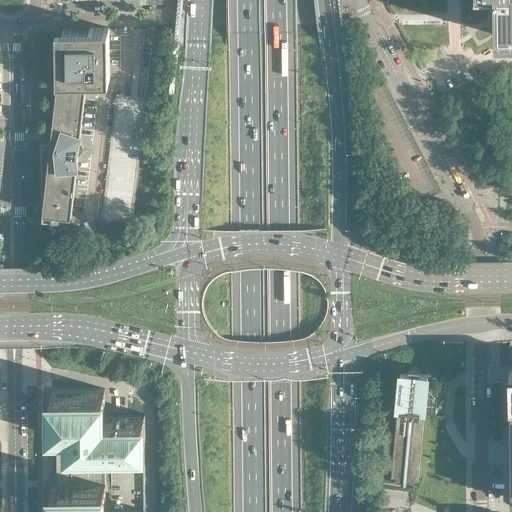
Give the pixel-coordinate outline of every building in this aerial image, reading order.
[(511,0),(494,0),(495,6),(494,6),(494,7),(495,7),(495,27),(494,27),(494,29),(495,29),(495,35),(511,34),(511,0)] [(80,138),(86,120),(82,119),(87,80),(93,80),(110,80),(109,27),(89,28),(57,28),(57,80),(58,80),(58,82),(57,82),(51,139),(41,139),(42,219),(61,219),(61,218),(72,216),(76,178),(79,178),(78,159),(79,151),(83,151),(83,147),(79,146),(80,138)] [(155,36),(155,27),(147,27),(147,35),(145,35),(144,43),(153,43),(153,36),(155,36)] [(418,479),(424,413),(426,413),(426,411),(431,412),(431,407),(436,408),(437,387),(433,387),(434,380),(427,380),(428,373),(400,371),(400,377),(397,377),(395,405),(402,405),(401,410),(397,410),(390,476),(395,477),(395,481),(401,482),(401,484),(406,485),(407,482),(413,483),(414,479),(418,479)] [(145,511),(146,507),(145,507),(144,439),(145,439),(145,413),(140,413),(105,413),(105,388),(101,388),(56,388),(56,389),(43,389),(43,422),(57,422),(57,482),(44,482),(44,511),(145,511)]
